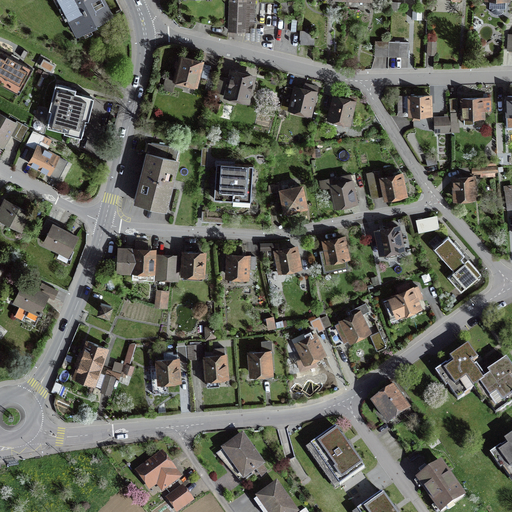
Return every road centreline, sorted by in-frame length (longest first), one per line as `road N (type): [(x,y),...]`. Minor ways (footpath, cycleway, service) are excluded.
road 1 (residential): [(104,222),(282,232),(434,198)]
road 2 (residential): [(144,33),(362,82)]
road 3 (residential): [(344,401),(510,285)]
road 4 (tertiary): [(24,401),(57,349),(104,222)]
road 5 (tertiary): [(104,222),(144,33)]
road 6 (residential): [(180,425),(300,414),(344,401)]
road 7 (residential): [(29,424),(59,436),(180,425)]
road 8 (residential): [(362,82),(511,77)]
road 9 (residential): [(434,198),(362,82)]
road 10 (residential): [(421,511),(344,401)]
